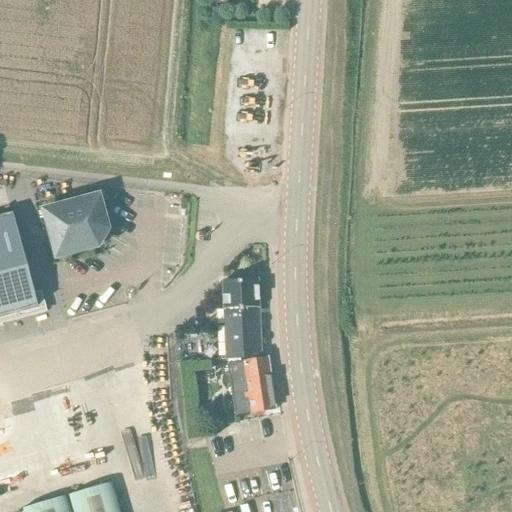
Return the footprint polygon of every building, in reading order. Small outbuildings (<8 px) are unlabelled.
[(102,245),(108,236),(104,234),(106,230),(105,225),(98,197),(43,211),(56,257),(92,248),(92,247),(96,246),(98,242),(102,245)] [(0,314),(40,303),(15,212),(0,215),(0,314)] [(226,363),(262,360),(259,280),(221,281),(224,360),(226,363)] [(262,360),(226,363),(227,365),(235,415),(275,409),(267,359),(262,360)] [(0,472),(77,450),(64,403),(0,421),(0,472)] [(69,495),(73,511),(120,511),(112,483),(69,495)] [(23,509),(23,511),(70,511),(66,496),(23,509)]
